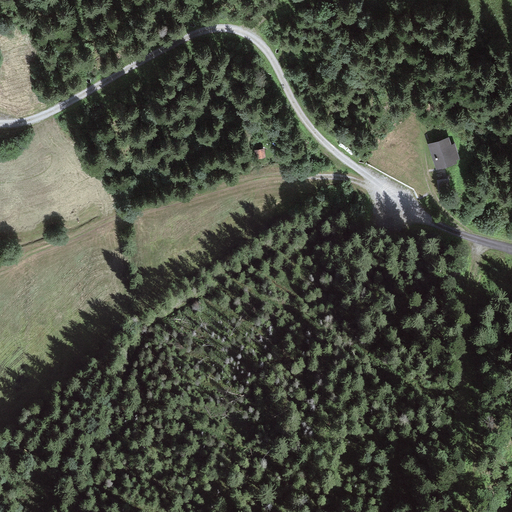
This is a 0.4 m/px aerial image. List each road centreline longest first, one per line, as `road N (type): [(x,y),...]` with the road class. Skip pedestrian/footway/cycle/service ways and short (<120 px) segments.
road 1 (track): [(511,248),(433,223),(378,187),(307,124),(266,51),(241,30),(188,34),(52,110),(0,123)]
road 2 (track): [(0,267),(155,203),(246,179),(333,176),(378,187)]
